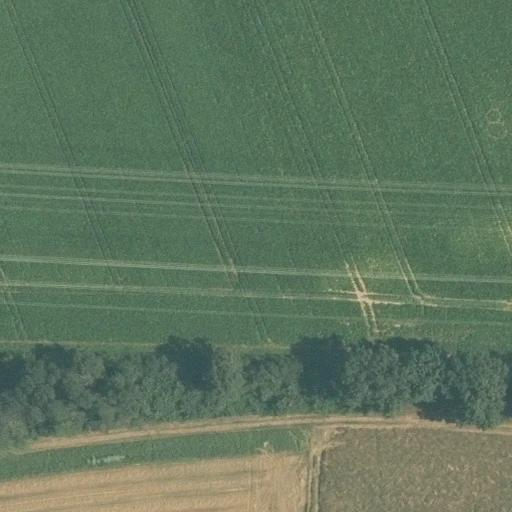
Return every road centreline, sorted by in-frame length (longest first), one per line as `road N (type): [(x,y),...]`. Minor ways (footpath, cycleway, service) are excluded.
road 1 (track): [(0,446),(212,419),(511,423)]
road 2 (track): [(511,371),(0,352)]
